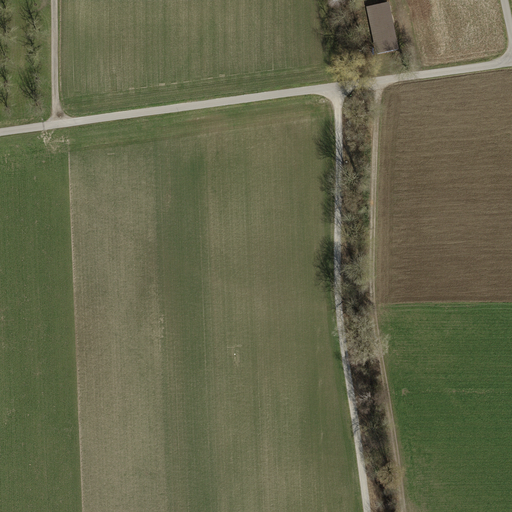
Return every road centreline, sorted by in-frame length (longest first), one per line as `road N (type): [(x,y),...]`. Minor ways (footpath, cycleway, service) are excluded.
road 1 (track): [(0,128),(511,60)]
road 2 (track): [(382,81),(373,301),(404,511)]
road 3 (track): [(369,511),(339,295),(336,88)]
road 4 (track): [(58,120),(55,0)]
